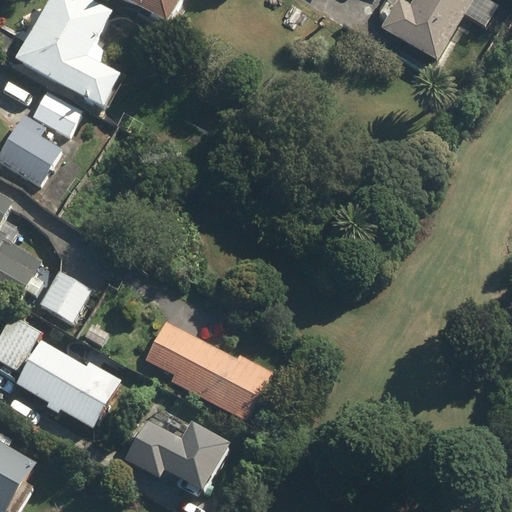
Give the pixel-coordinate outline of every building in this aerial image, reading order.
[(4,0),(0,8),(0,29),(35,49),(24,68),(75,96),(115,118),(136,80),(113,67),(120,55),(106,47),(125,13),(100,0),(61,0),(54,14),(27,0),(4,0)] [(197,0),(132,0),(182,28),(197,0)] [(423,0),(420,6),(408,0),(407,0),(390,33),(420,49),(447,64),(480,0),(423,0)] [(52,92),(37,119),(31,116),(2,167),(45,192),(75,140),(90,114),(52,92)] [(0,295),(24,309),(31,297),(40,302),(51,283),(42,278),(51,263),(20,245),(27,232),(13,223),(24,205),(0,190),(0,295)] [(99,291),(63,272),(44,307),(80,326),(99,291)] [(148,359),(182,377),(177,386),(252,427),(281,374),(251,357),(247,363),(169,320),(148,359)] [(0,359),(0,363),(26,379),(22,385),(103,434),(110,422),(132,385),(23,321),(0,359)] [(172,484),(177,474),(212,493),(236,447),(201,428),(193,443),(148,419),(127,460),(172,484)] [(0,436),(0,510),(3,511),(17,511),(46,465),(0,436)]
